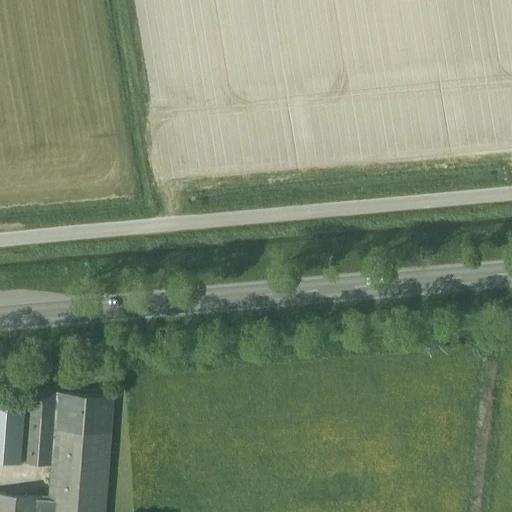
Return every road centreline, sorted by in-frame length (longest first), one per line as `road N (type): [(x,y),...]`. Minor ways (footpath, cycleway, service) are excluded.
road 1 (unclassified): [(0,238),(511,191)]
road 2 (primary): [(0,316),(511,274)]
